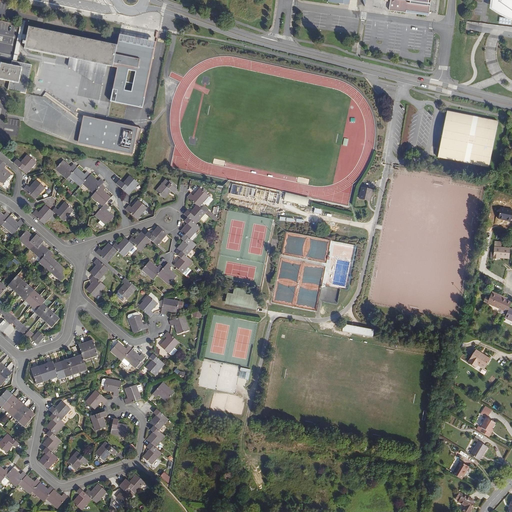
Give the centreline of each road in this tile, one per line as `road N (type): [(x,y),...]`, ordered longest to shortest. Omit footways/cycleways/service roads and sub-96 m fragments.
road 1 (secondary): [(140,7),(511,108)]
road 2 (residential): [(20,355),(22,387),(42,403),(32,461),(58,486),(137,462),(143,424),(128,407),(116,407)]
road 3 (secondary): [(511,102),(286,46)]
road 4 (secondary): [(274,42),(150,0)]
